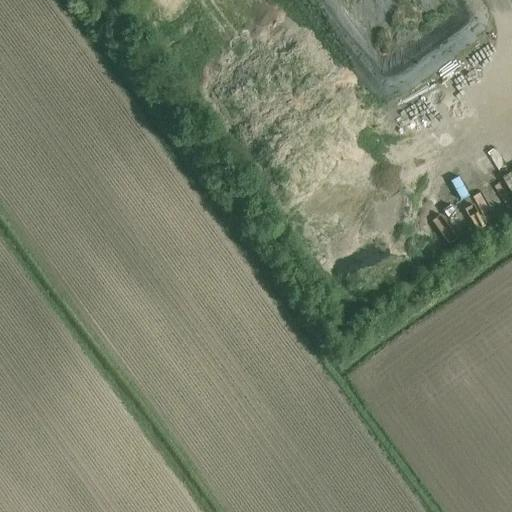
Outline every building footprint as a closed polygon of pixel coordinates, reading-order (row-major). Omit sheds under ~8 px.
[(146,0),(156,13),(175,0),(146,0)] [(350,78),(290,0),(265,0),(335,90),(350,78)] [(452,21),(453,78),(472,77),(472,52),(481,52),(480,21),(452,21)] [(453,116),(454,130),(466,130),(466,116),(453,116)] [(467,169),(486,145),(476,137),(456,161),(467,169)]
